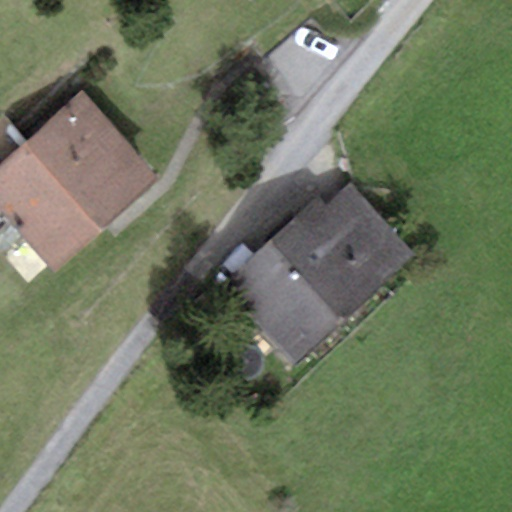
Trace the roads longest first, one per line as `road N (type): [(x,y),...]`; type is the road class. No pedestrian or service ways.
road 1 (residential): [(415,0),(195,271)]
road 2 (track): [(195,271),(12,511)]
